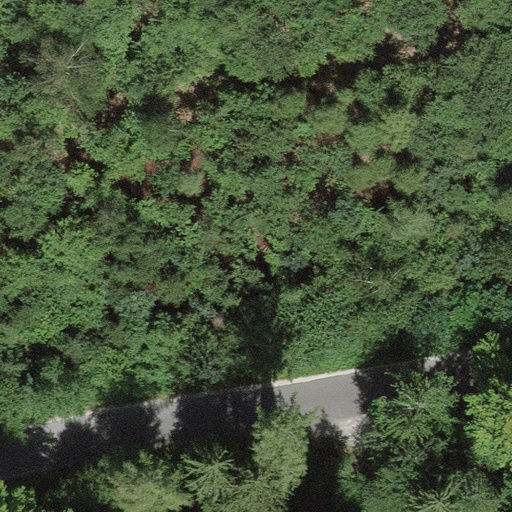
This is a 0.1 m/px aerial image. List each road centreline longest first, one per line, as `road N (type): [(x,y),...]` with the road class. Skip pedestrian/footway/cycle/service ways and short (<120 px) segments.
road 1 (unclassified): [(335,392),(94,433),(0,459)]
road 2 (track): [(335,392),(402,453),(511,495)]
road 3 (unclassified): [(335,392),(511,364)]
